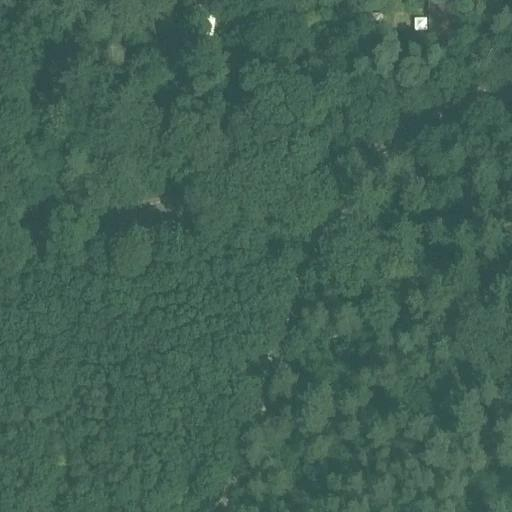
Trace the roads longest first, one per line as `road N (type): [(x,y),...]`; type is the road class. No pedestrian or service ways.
road 1 (unclassified): [(511,356),(261,192)]
road 2 (secondary): [(261,192),(511,87)]
road 3 (secondary): [(0,250),(261,192)]
